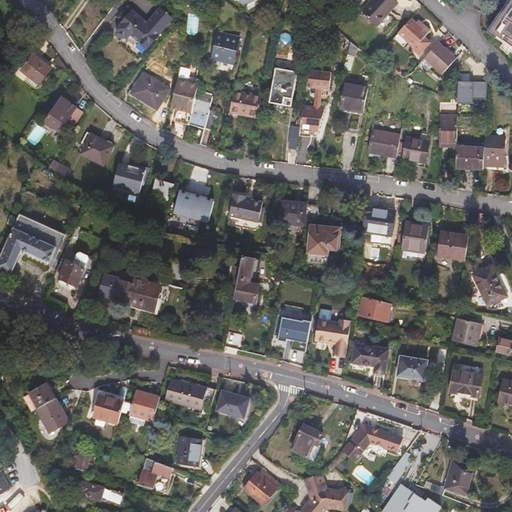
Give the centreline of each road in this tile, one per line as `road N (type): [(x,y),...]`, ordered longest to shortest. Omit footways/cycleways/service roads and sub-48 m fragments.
road 1 (residential): [(21,0),(99,101),(172,151),(511,211)]
road 2 (unclassified): [(295,377),(70,320),(0,293)]
road 3 (unclassified): [(511,445),(295,377)]
road 4 (residential): [(295,377),(194,511)]
